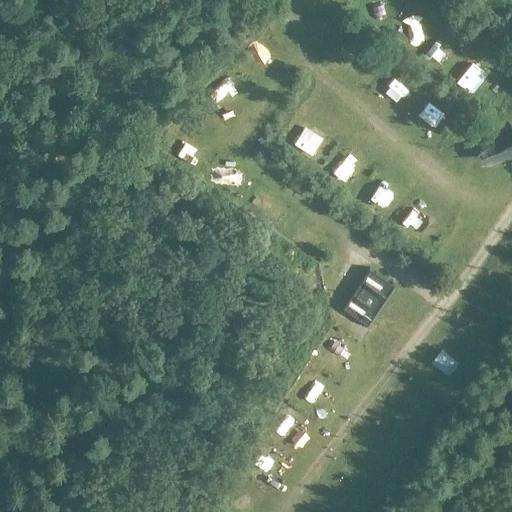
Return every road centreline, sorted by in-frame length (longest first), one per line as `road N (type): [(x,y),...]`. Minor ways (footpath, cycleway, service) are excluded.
road 1 (track): [(499,225),(298,57),(244,120),(236,137),(245,157),(442,304)]
road 2 (track): [(511,208),(436,315),(325,363),(317,377),(309,511)]
